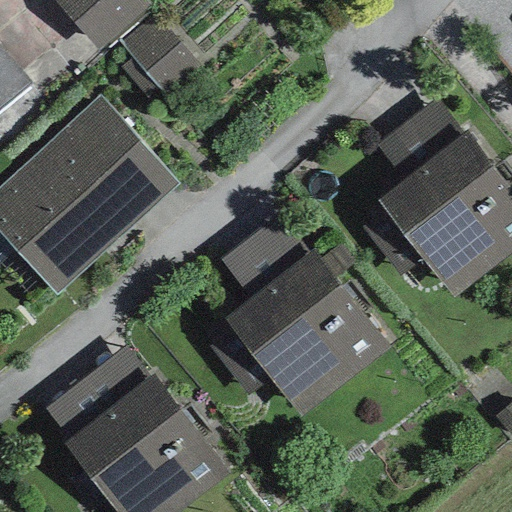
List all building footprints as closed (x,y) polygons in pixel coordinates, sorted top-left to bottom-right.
[(146,0),(53,0),(97,49),(149,3),(146,0)] [(121,67),(153,105),(198,67),(154,14),(120,43),(132,58),(121,67)] [(0,48),(0,108),(29,84),(0,48)] [(97,97),(0,187),(0,233),(55,295),(178,184),(97,97)] [(404,181),(377,202),(384,211),(362,228),(400,277),(423,260),(453,298),(511,252),(511,189),(466,130),(462,133),(437,100),(376,144),(404,181)] [(249,299),(222,320),(231,330),(210,347),(249,396),(270,380),(300,418),(390,347),(336,277),(320,258),(313,249),(308,252),(278,213),(219,261),(249,299)] [(320,258),(336,277),(354,263),(339,243),(320,258)] [(116,511),(178,511),(228,474),(151,375),(148,377),(126,345),(45,409),(68,439),(63,443),(116,511)]
